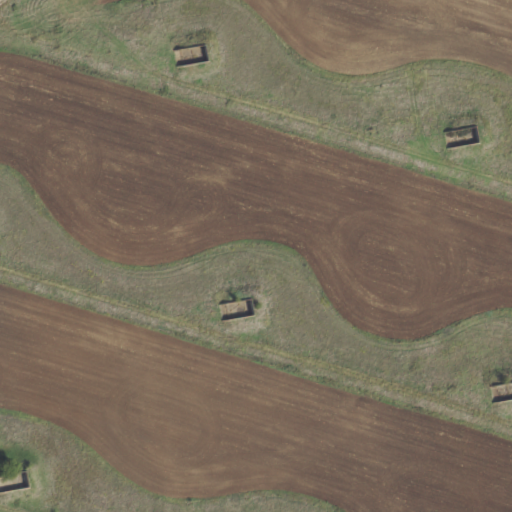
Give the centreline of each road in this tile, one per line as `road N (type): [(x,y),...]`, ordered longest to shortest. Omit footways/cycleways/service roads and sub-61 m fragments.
road 1 (track): [(511,182),(0,30)]
road 2 (track): [(511,446),(0,304)]
